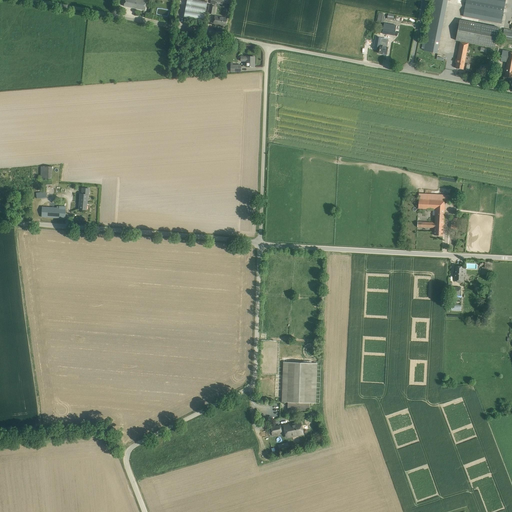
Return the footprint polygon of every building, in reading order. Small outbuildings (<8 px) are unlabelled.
[(124,0),(124,6),(145,10),(147,0),(146,0),(124,0)] [(206,8),(207,2),(196,0),(186,0),(186,4),(206,8)] [(447,0),(434,0),(426,42),(424,42),(422,48),(425,48),(425,50),(438,53),(447,0)] [(466,0),(464,16),(502,23),(506,0),(466,0)] [(206,8),(186,4),(185,11),(205,14),(206,8)] [(205,14),(185,11),(184,17),(204,21),(205,14)] [(227,18),(215,16),(214,23),(218,24),(220,24),(220,25),(226,26),(227,18)] [(499,27),(460,20),(456,41),(460,41),(455,68),(463,69),(468,43),(495,48),(499,27)] [(396,25),(384,23),(383,33),(394,35),(396,25)] [(511,32),(503,31),(502,38),(511,39),(511,32)] [(379,53),(386,54),(388,47),(385,47),(386,42),(381,41),(380,47),(379,47),(379,46),(376,46),(377,43),(371,42),(370,48),(379,49),(380,49),(379,53)] [(509,52),(502,51),(501,60),(507,61),(504,77),(511,78),(511,53),(509,53),(509,52)] [(246,57),(241,57),(241,61),(246,61),(246,66),(255,67),(255,57),(246,57)] [(52,179),(52,166),(41,167),(41,178),(52,179)] [(89,189),(82,188),(82,194),(80,194),(79,209),(82,209),(82,210),(83,210),(83,209),(87,210),(88,194),(89,194),(89,189)] [(445,195),(419,194),(418,208),(435,209),(435,222),(417,222),(417,227),(435,228),(434,235),(443,235),(445,201),(450,201),(450,195),(445,195)] [(59,208),(42,207),(42,217),(65,218),(66,207),(59,206),(59,208)] [(459,295),(460,287),(451,287),(451,294),(459,295)] [(316,403),(317,363),(284,362),(283,402),(288,402),(287,410),(305,410),(305,409),(310,409),(310,403),(316,403)] [(301,421),(284,425),(286,438),(304,435),(301,421)] [(281,431),(280,425),(271,427),(273,436),(279,435),(279,432),(281,431)] [(318,436),(315,438),(318,443),(325,439),(324,437),(325,437),(322,432),(317,435),(318,436)] [(280,450),(290,448),(288,442),(279,444),(280,450)]
